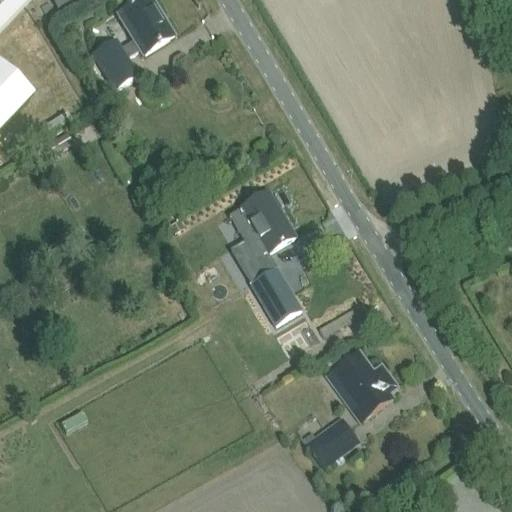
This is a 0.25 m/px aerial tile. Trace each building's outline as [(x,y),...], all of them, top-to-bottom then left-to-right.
[(0,0),(0,34),(32,0),(0,0)] [(128,0),(128,2),(132,8),(117,17),(133,44),(121,51),(116,43),(92,57),(115,95),(139,80),(128,62),(140,54),(143,59),(174,40),(165,24),(163,25),(147,0),(128,0)] [(0,65),(0,132),(33,98),(0,65)] [(54,158),(73,147),(66,135),(48,147),(54,158)] [(268,196),(251,206),(229,219),(244,245),(255,261),(266,255),(267,258),(295,241),(268,196)] [(179,226),(170,231),(174,238),(183,233),(179,226)] [(41,299),(71,281),(64,268),(46,278),(48,281),(44,284),(45,284),(35,289),(41,299)] [(276,273),(251,289),(276,330),(301,314),(276,273)] [(362,425),(377,414),(393,403),(390,398),(398,392),(382,371),(372,378),(366,371),(368,369),(360,357),(344,369),(334,376),(357,408),(353,411),(362,425)] [(342,423),(339,425),(334,419),(302,443),(306,449),(323,472),(358,446),(342,423)]
